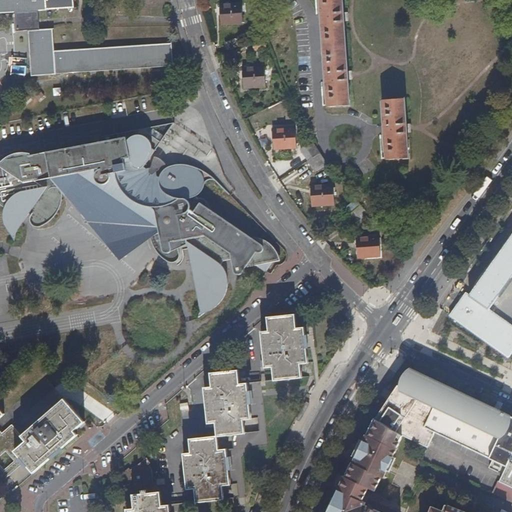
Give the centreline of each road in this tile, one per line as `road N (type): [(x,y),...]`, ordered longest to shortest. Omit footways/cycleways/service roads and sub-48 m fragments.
road 1 (residential): [(40,511),(39,500),(317,261)]
road 2 (residential): [(185,0),(219,107),(317,261)]
road 3 (primary): [(382,325),(511,158)]
road 4 (primary): [(281,511),(307,441),(374,336)]
road 5 (residential): [(511,400),(374,336)]
road 6 (residential): [(329,130),(316,107),(308,18),(298,0)]
road 7 (residential): [(326,136),(340,161),(364,150),(358,124),(329,130)]
